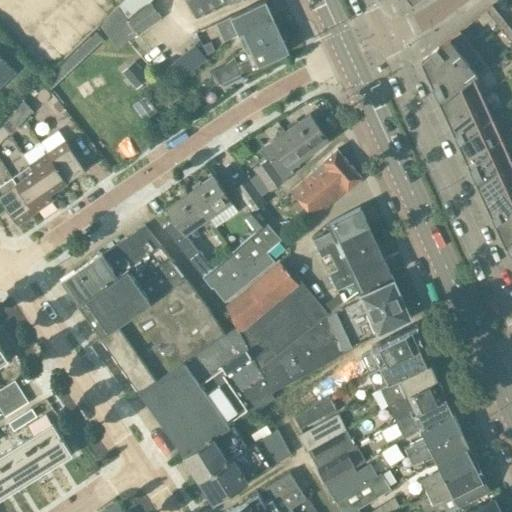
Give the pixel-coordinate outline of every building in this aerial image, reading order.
[(126,0),(121,5),(128,16),(150,1),(151,0),(126,0)] [(190,0),(197,15),(229,0),(190,0)] [(238,32),(273,16),(265,0),(261,0),(230,15),(238,32)] [(150,1),(128,16),(121,5),(102,23),(117,46),(162,17),(150,1)] [(486,9),(500,27),(506,22),(493,4),(486,9)] [(238,32),(246,48),(280,32),(273,16),(238,32)] [(511,28),(506,22),(500,27),(511,41),(511,28)] [(422,60),(432,80),(474,47),(460,29),(422,60)] [(43,81),(51,89),(104,39),(96,31),(43,81)] [(288,50),(280,32),(246,48),(250,57),(237,62),(234,56),(224,64),(210,71),(215,83),(288,50)] [(207,54),(215,51),(211,40),(203,44),(207,54)] [(182,77),(209,58),(198,43),(171,62),(182,77)] [(474,75),(475,75),(488,65),(474,47),(432,80),(441,100),(474,75)] [(0,53),(0,86),(16,71),(0,53)] [(129,80),(137,88),(150,76),(135,60),(125,69),(132,77),(129,80)] [(483,95),(475,75),(474,75),(441,100),(450,121),(483,95)] [(460,141),(493,115),(483,95),(450,121),(460,141)] [(13,106),(18,110),(25,118),(33,110),(22,98),(13,106)] [(16,126),(25,118),(18,110),(9,119),(16,126)] [(511,127),(499,111),(493,115),(460,141),(469,161),(502,136),(511,128),(511,127)] [(292,165),(329,138),(310,112),(261,148),(268,158),(283,179),(296,170),(292,165)] [(0,141),(10,133),(2,125),(0,127),(0,141)] [(42,141),(49,150),(0,184),(0,197),(18,224),(55,198),(51,192),(86,168),(59,129),(42,141)] [(469,161),(478,182),(511,156),(502,136),(469,161)] [(324,161),(292,189),(315,215),(347,187),(348,187),(361,175),(337,148),(324,160),(324,161)] [(487,202),(511,182),(511,157),(511,156),(478,182),(487,202)] [(257,173),(250,178),(262,195),(269,189),(270,190),(284,180),(283,179),(268,158),(254,168),(257,173)] [(213,174),(191,189),(209,214),(231,199),(213,174)] [(253,210),(266,201),(262,195),(250,178),(249,177),(236,187),(253,210)] [(511,210),(511,182),(487,202),(496,222),(511,210)] [(185,231),(209,214),(191,189),(167,206),(185,231)] [(313,239),(317,246),(368,223),(360,205),(327,221),(331,230),(313,239)] [(257,230),(267,221),(256,208),(246,217),(257,230)] [(511,210),(496,222),(506,242),(511,237),(511,210)] [(213,267),(203,276),(212,288),(214,287),(226,301),(275,260),(268,251),(283,238),(267,221),(257,230),(213,267)] [(136,229),(151,251),(162,243),(145,223),(136,229)] [(333,259),(376,239),(368,223),(317,246),(321,255),(329,251),(333,259)] [(140,258),(151,251),(136,229),(125,237),(140,258)] [(114,244),(129,266),(140,258),(125,237),(114,244)] [(384,256),(376,239),(333,259),(336,265),(327,270),(333,280),(384,256)] [(213,267),(192,241),(182,249),(203,276),(213,267)] [(80,300),(103,333),(187,274),(162,243),(151,251),(140,258),(129,266),(80,300)] [(78,301),(80,300),(129,266),(114,244),(103,252),(102,251),(64,277),(79,298),(77,299),(78,301)] [(354,280),(358,289),(391,273),(384,256),(333,280),(337,289),(354,280)] [(279,260),(227,305),(238,326),(244,337),(248,345),(258,365),(325,313),(313,300),(302,309),(292,297),(302,288),(279,260)] [(411,316),(391,273),(358,289),(348,294),(343,298),(329,310),(325,313),(258,365),(270,388),(320,364),(369,337),(411,316)] [(187,274),(103,333),(121,360),(140,387),(185,359),(227,333),(207,301),(187,274)] [(323,303),(329,310),(343,298),(339,291),(336,293),(323,303)] [(185,359),(140,387),(185,453),(233,423),(275,396),(270,388),(258,365),(248,345),(244,337),(238,326),(227,333),(185,359)] [(416,328),(383,343),(387,353),(391,361),(424,346),(416,328)] [(391,361),(367,371),(377,388),(380,386),(431,363),(424,346),(391,361)] [(377,388),(372,391),(382,407),(388,403),(405,395),(439,380),(431,363),(380,386),(377,388)] [(15,379),(3,387),(17,409),(28,401),(15,379)] [(405,395),(388,403),(396,419),(400,417),(445,395),(439,380),(405,395)] [(3,387),(0,388),(0,406),(6,416),(17,409),(3,387)] [(294,415),(301,428),(335,408),(328,395),(294,415)] [(445,395),(400,417),(396,419),(403,436),(453,411),(445,395)] [(32,407),(20,414),(26,422),(37,415),(32,407)] [(346,427),(337,411),(298,434),(307,450),(346,427)] [(425,435),(404,445),(408,454),(418,450),(462,428),(453,411),(421,427),(425,435)] [(20,414),(9,421),(14,430),(26,422),(20,414)] [(53,422),(34,434),(52,465),(72,452),(63,437),(61,434),(53,422)] [(185,453),(200,477),(249,447),(233,423),(185,453)] [(346,449),(356,443),(346,427),(307,450),(317,466),(346,449)] [(462,428),(418,450),(408,454),(412,463),(434,453),(437,460),(470,444),(462,428)] [(258,441),(249,447),(200,477),(215,501),(292,453),(279,429),(258,442),(258,441)] [(34,434),(14,446),(33,477),(52,465),(34,434)] [(346,449),(317,466),(327,483),(355,467),(356,466),(366,460),(356,443),(346,449)] [(445,477),(478,460),(470,444),(437,460),(441,469),(420,478),(425,488),(446,478),(445,477)] [(14,446),(0,455),(0,466),(14,489),(33,477),(14,446)] [(447,511),(491,490),(486,479),(487,478),(478,460),(445,477),(446,478),(425,488),(433,504),(441,500),(447,511)] [(327,483),(336,500),(377,474),(370,463),(357,471),(355,467),(327,483)] [(0,466),(0,497),(14,489),(0,466)] [(222,511),(283,511),(307,498),(290,471),(265,486),(272,498),(264,502),(257,491),(222,511)] [(341,511),(352,511),(359,508),(391,489),(381,472),(377,474),(336,500),(335,500),(341,511)] [(502,511),(496,497),(464,511),(502,511)]
